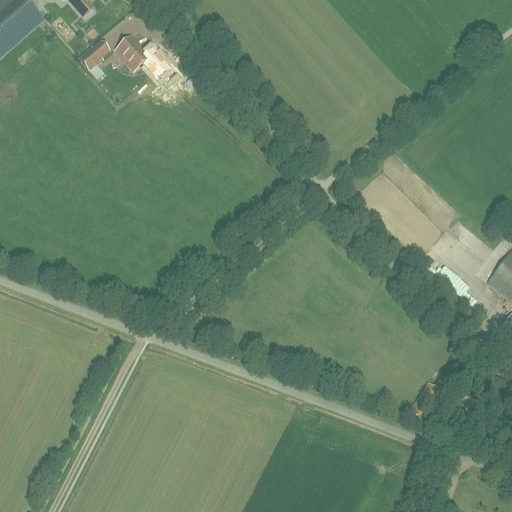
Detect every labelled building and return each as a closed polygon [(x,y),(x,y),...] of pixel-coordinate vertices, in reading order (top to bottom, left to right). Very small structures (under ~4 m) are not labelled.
[(1,0),(0,1),(0,60),(44,22),(25,0),(1,0)] [(83,19),(91,12),(86,6),(92,0),(72,0),(69,3),(83,19)] [(121,47),(116,53),(120,57),(125,63),(133,73),(142,65),(146,70),(157,82),(163,77),(170,71),(157,56),(154,52),(153,50),(152,51),(149,53),(147,55),(146,56),(132,39),(125,44),(121,47)] [(100,44),(92,51),(91,49),(79,60),(90,73),(102,62),(101,61),(109,54),(100,44)] [(361,198),(367,205),(375,199),(369,191),(361,198)] [(511,252),(487,285),(511,304),(511,252)] [(511,317),(496,338),(511,350),(511,317)] [(508,416),(511,410),(511,391),(491,377),(478,394),(508,416)] [(423,423),(440,396),(427,387),(410,414),(423,423)]
